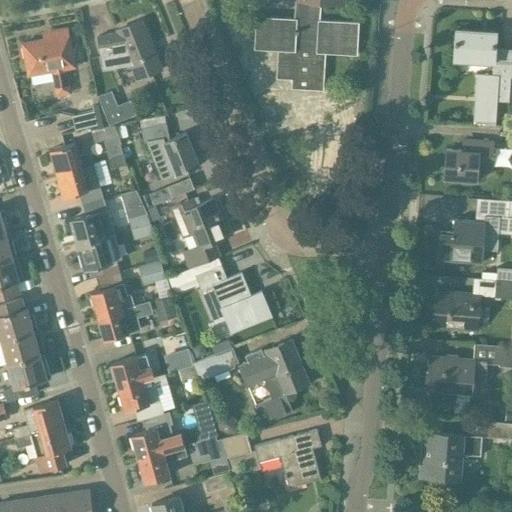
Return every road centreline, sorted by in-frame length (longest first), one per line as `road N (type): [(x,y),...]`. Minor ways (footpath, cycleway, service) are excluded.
road 1 (residential): [(361,511),(403,33),(413,0)]
road 2 (residential): [(117,511),(0,88)]
road 3 (residential): [(283,241),(184,0)]
